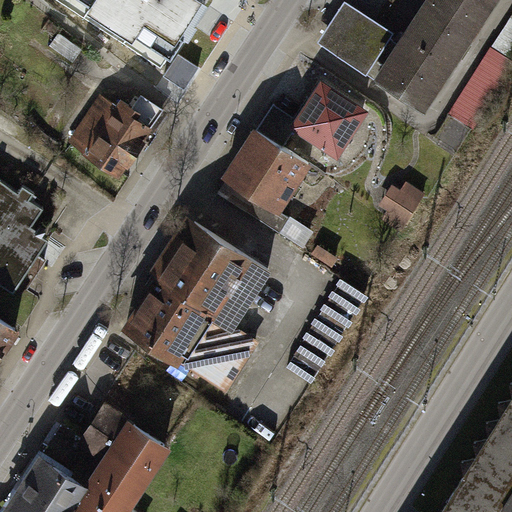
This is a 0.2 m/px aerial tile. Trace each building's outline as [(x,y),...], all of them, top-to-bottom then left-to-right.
[(200,0),(93,0),(90,6),(135,35),(146,18),(177,37),(200,0)] [(511,0),(443,0),(395,73),(450,109),(511,13),(511,0)] [(401,32),(349,2),(324,45),(376,75),(401,32)] [(511,57),(493,46),(442,135),(463,148),(511,64),(511,57)] [(296,119),(275,105),(225,177),(279,214),(312,166),(283,147),(294,132),(338,162),(372,114),(323,80),(296,119)] [(102,90),(98,99),(74,141),(136,176),(165,125),(102,90)] [(55,207),(0,172),(0,280),(23,295),(59,239),(42,228),(55,207)] [(425,199),(395,182),(382,205),(412,222),(425,199)] [(286,265),(197,209),(161,266),(171,273),(136,328),(234,389),(267,336),(249,325),(286,265)] [(292,216),(283,232),(307,245),(316,230),(292,216)] [(301,362),(326,377),(379,291),(354,276),(301,362)] [(0,373),(6,377),(35,329),(0,306),(0,373)] [(101,480),(45,447),(11,505),(22,511),(90,511),(146,511),(188,442),(140,414),(101,480)] [(511,511),(511,437),(463,511),(511,511)]
